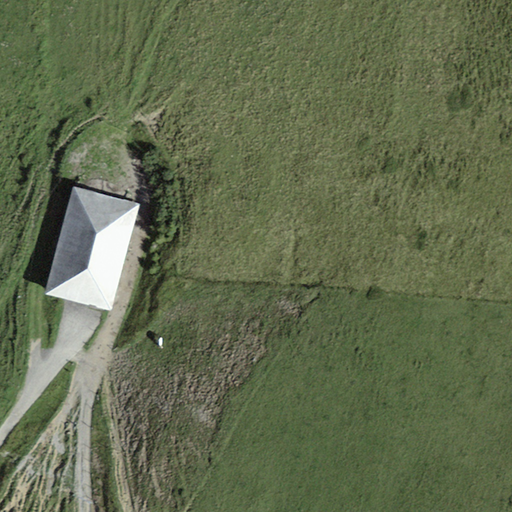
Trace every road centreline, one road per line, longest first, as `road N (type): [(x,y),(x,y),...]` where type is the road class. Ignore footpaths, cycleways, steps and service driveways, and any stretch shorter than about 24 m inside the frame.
road 1 (track): [(83,511),(89,363),(68,337)]
road 2 (track): [(82,313),(0,430)]
